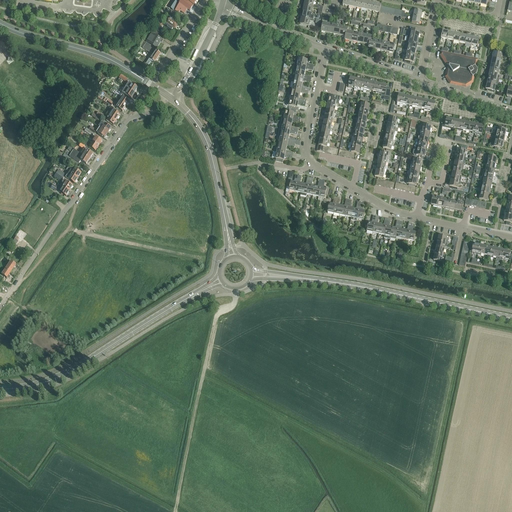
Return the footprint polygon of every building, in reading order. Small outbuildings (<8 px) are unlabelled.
[(173,11),(180,0),(172,0),(173,1),(169,8),(173,11)] [(182,0),(175,11),(179,14),(180,12),(185,15),(187,10),(190,12),(193,7),(183,0),(182,0)] [(305,0),(304,7),(312,8),(313,8),(314,9),(315,10),(317,10),(318,10),(323,10),(323,7),(320,6),(320,8),(319,7),(313,6),(314,2),(305,0)] [(354,0),(349,0),(348,7),(356,8),(357,1),(354,0)] [(363,2),(361,10),(368,11),(369,3),(363,2)] [(381,7),(380,13),(401,17),(402,12),(381,7)] [(420,25),(421,19),(413,17),(412,23),(420,25)] [(172,31),(173,28),(175,29),(178,24),(171,19),(167,24),(169,25),(167,28),(172,31)] [(300,25),(309,27),(310,20),(301,19),(300,25)] [(157,22),(154,26),(159,30),(162,25),(157,22)] [(321,32),(327,34),(329,25),(323,23),(321,32)] [(329,25),(327,34),(333,35),(335,26),(329,25)] [(335,26),(333,35),(340,36),(341,27),(335,26)] [(341,27),(340,36),(345,37),(345,38),(346,38),(347,32),(348,29),(341,27)] [(411,31),(410,37),(419,39),(420,32),(411,31)] [(346,38),(345,38),(345,40),(351,42),(353,33),(347,32),(346,38)] [(147,43),(157,49),(162,41),(152,34),(147,43)] [(365,35),(363,44),(369,46),(370,46),(371,40),(372,37),(365,35)] [(408,36),(406,42),(409,43),(417,45),(419,39),(410,37),(408,36)] [(370,46),(369,46),(368,49),(375,50),(377,41),(371,40),(370,46)] [(377,41),(375,50),(381,51),(383,43),(377,41)] [(157,50),(157,49),(147,43),(143,49),(152,55),(151,56),(153,57),(150,60),(154,63),(155,64),(161,55),(157,52),(158,50),(157,50)] [(389,44),(387,53),(393,54),(395,45),(389,44)] [(494,53),(492,59),(501,61),(503,52),(498,51),(497,54),(494,53)] [(139,54),(136,60),(141,63),(145,58),(139,54)] [(413,63),(415,57),(406,55),(405,61),(413,63)] [(149,59),(146,65),(151,68),(154,63),(150,60),(149,59)] [(299,59),(297,65),(313,69),(314,66),(308,65),(308,64),(307,64),(308,61),(299,59)] [(294,71),(296,71),(305,73),(305,71),(307,71),(307,70),(313,72),(313,69),(297,65),(295,65),(294,71)] [(296,71),(295,77),(311,81),(312,78),(306,76),(304,76),(305,73),(296,71)] [(490,71),(488,78),(497,80),(497,79),(498,73),(490,71)] [(351,89),(354,89),(357,79),(352,78),(352,79),(350,78),(348,87),(352,88),(351,89)] [(357,79),(354,89),(357,90),(358,89),(361,89),(363,80),(357,79)] [(363,80),(361,89),(364,90),(363,91),(366,92),(369,82),(363,80)] [(369,82),(366,92),(369,93),(370,91),(373,92),(375,83),(369,82)] [(129,83),(126,88),(129,90),(131,92),(135,94),(138,89),(139,88),(134,84),(133,86),(132,85),(129,83)] [(294,83),(292,89),(308,92),(309,89),(303,88),(302,87),(302,85),(294,83)] [(375,83),(373,92),(376,93),(376,94),(379,95),(381,84),(375,83)] [(381,84),(379,95),(382,95),(381,96),(388,98),(389,98),(391,90),(390,89),(386,89),(387,86),(385,86),(385,85),(381,84)] [(487,90),(487,92),(495,94),(495,92),(494,91),(496,85),(487,84),(486,90),(487,90)] [(126,88),(122,94),(130,99),(131,99),(132,99),(135,94),(131,92),(129,90),(126,88)] [(291,95),(290,101),(306,104),(306,101),(301,100),(301,99),(299,99),(300,97),(291,95)] [(328,99),(327,103),(337,105),(338,103),(339,103),(340,98),(340,97),(330,95),(329,97),(329,99),(328,99)] [(400,106),(403,106),(405,96),(401,95),(401,96),(399,95),(397,104),(400,104),(400,106)] [(405,96),(403,106),(406,107),(406,105),(409,106),(411,97),(405,96)] [(123,98),(120,103),(126,107),(129,102),(123,98)] [(417,99),(415,109),(418,109),(418,108),(421,109),(423,100),(417,99)] [(288,107),(289,107),(292,108),(291,110),(298,111),(299,108),(297,108),(298,106),(299,106),(305,107),(306,104),(290,101),(288,100),(286,106),(288,107)] [(429,101),(427,111),(430,112),(430,111),(434,111),(435,103),(433,103),(433,102),(429,101)] [(118,102),(114,107),(117,108),(118,109),(122,112),(126,107),(120,103),(118,102)] [(327,103),(326,109),(335,111),(336,108),(337,109),(337,105),(327,103)] [(359,107),(359,110),(369,112),(370,108),(369,108),(369,106),(361,104),(360,107),(359,107)] [(285,112),(284,118),(300,121),(301,118),(295,117),(294,117),(294,114),(296,114),(296,112),(298,112),(298,111),(291,110),(289,109),(288,112),(285,112)] [(326,109),(325,116),(335,118),(335,115),(334,114),(335,111),(326,109)] [(356,116),(358,116),(368,118),(369,112),(359,110),(358,112),(357,112),(356,116)] [(115,111),(111,117),(117,121),(121,115),(115,111)] [(325,116),(323,122),(332,124),(333,120),(334,121),(335,118),(325,116)] [(357,119),(356,122),(366,124),(368,118),(358,116),(358,119),(357,119)] [(114,126),(117,121),(111,117),(108,122),(114,126)] [(282,117),(281,123),(292,126),(292,123),(294,124),(294,123),(300,124),(300,121),(284,118),(282,117)] [(388,120),(388,124),(398,127),(398,124),(397,123),(398,120),(396,120),(397,118),(393,117),(393,119),(390,118),(389,121),(388,120)] [(448,129),(451,130),(453,119),(449,119),(447,119),(446,122),(443,121),(442,126),(448,127),(448,129)] [(453,119),(451,130),(454,130),(454,129),(457,129),(459,121),(453,119)] [(323,122),(322,128),(332,130),(333,127),(332,127),(332,124),(323,122)] [(356,125),(356,129),(365,130),(366,124),(356,122),(355,125),(356,125)] [(465,122),(463,132),(466,133),(466,131),(469,132),(471,123),(465,122)] [(281,123),(280,129),(298,133),(298,130),(292,129),(291,128),(292,126),(281,123)] [(388,124),(386,131),(395,132),(398,133),(398,129),(397,129),(398,127),(388,124)] [(105,125),(102,130),(108,134),(111,129),(105,125)] [(421,128),(420,131),(430,133),(431,129),(431,127),(423,125),(422,129),(421,128)] [(477,125),(475,135),(478,135),(478,134),(482,135),(484,127),(481,126),(481,125),(477,125)] [(322,128),(321,134),(330,136),(330,133),(332,133),(332,130),(322,128)] [(86,129),(84,132),(92,137),(94,134),(89,131),(86,129)] [(279,141),(295,145),(296,142),(290,141),(290,140),(289,140),(290,135),(291,135),(297,136),(298,133),(280,129),(278,135),(280,136),(279,141)] [(354,131),(353,134),(364,137),(365,130),(356,129),(355,132),(354,131)] [(495,132),(495,135),(505,137),(506,133),(505,133),(506,131),(497,129),(497,132),(495,132)] [(104,140),(108,134),(102,130),(98,135),(104,140)] [(386,131),(385,137),(395,139),(396,136),(395,135),(395,132),(386,131)] [(421,135),(420,138),(429,140),(430,133),(420,131),(420,134),(421,135)] [(321,134),(319,140),(330,142),(330,139),(329,139),(330,136),(321,134)] [(354,138),(353,141),(362,143),(364,137),(353,134),(353,137),(354,138)] [(495,138),(495,141),(504,143),(505,137),(495,135),(494,138),(495,138)] [(96,138),(93,143),(99,147),(102,142),(96,138)] [(418,140),(418,143),(428,146),(429,140),(420,138),(419,141),(418,140)] [(318,147),(317,150),(317,152),(322,153),(323,151),(324,147),(326,148),(329,148),(330,148),(327,147),(328,145),(329,145),(330,142),(319,140),(319,144),(318,147)] [(503,147),(504,143),(495,141),(494,141),(493,144),(494,144),(493,147),(502,149),(502,147),(503,147)] [(394,145),(393,144),(384,142),(383,147),(383,149),(391,151),(392,147),(393,148),(394,145)] [(96,152),(99,147),(93,143),(90,148),(96,152)] [(418,147),(417,150),(427,152),(428,146),(418,143),(417,146),(418,147)] [(275,153),(277,153),(293,157),(293,154),(287,152),(286,152),(287,149),(278,147),(276,147),(275,153)] [(351,153),(354,154),(359,155),(359,153),(360,153),(361,149),(351,147),(350,149),(351,150),(351,153)] [(426,156),(427,152),(417,150),(416,149),(416,152),(417,153),(416,156),(424,158),(425,156),(426,156)] [(74,150),(69,157),(78,163),(79,164),(81,161),(82,162),(86,165),(90,160),(86,157),(84,156),(84,157),(74,150)] [(84,151),(82,154),(84,156),(86,157),(90,160),(93,155),(87,151),(86,153),(84,151)] [(456,153),(455,157),(465,159),(466,156),(465,156),(466,152),(457,151),(457,153),(456,153)] [(379,155),(378,159),(388,161),(389,158),(388,158),(389,155),(387,154),(388,153),(383,152),(383,153),(380,153),(380,155),(379,155)] [(275,159),(276,160),(276,162),(283,164),(284,161),(285,158),(286,159),(286,158),(292,159),(293,157),(277,153),(275,159)] [(455,157),(454,163),(463,165),(464,161),(465,162),(465,159),(455,157)] [(486,160),(486,163),(496,165),(497,161),(496,161),(497,159),(487,157),(486,157),(486,159),(486,160)] [(378,159),(377,165),(386,167),(386,164),(388,164),(388,161),(378,159)] [(411,163),(411,166),(421,168),(422,164),(421,164),(422,162),(413,160),(413,163),(411,163)] [(454,163),(453,169),(463,171),(464,168),(462,168),(463,165),(454,163)] [(486,166),(485,169),(495,171),(496,165),(486,163),(485,166),(486,166)] [(377,165),(375,171),(386,173),(386,170),(385,170),(386,167),(377,165)] [(411,169),(411,172),(420,174),(421,168),(411,166),(410,169),(411,169)] [(69,173),(78,179),(82,174),(73,168),(69,173)] [(453,169),(451,175),(460,177),(461,174),(462,174),(463,171),(453,169)] [(484,172),(483,175),(493,177),(495,171),(485,169),(485,173),(484,172)] [(57,174),(64,179),(66,175),(59,170),(57,174)] [(385,176),(386,173),(375,171),(375,175),(375,177),(383,179),(384,176),(385,176)] [(409,175),(408,178),(418,180),(420,174),(411,172),(410,175),(409,175)] [(75,184),(78,179),(69,173),(67,176),(70,178),(68,180),(75,184)] [(62,182),(64,179),(57,174),(54,177),(62,182)] [(451,175),(450,181),(456,182),(460,183),(461,183),(462,181),(461,180),(460,180),(460,177),(451,175)] [(481,179),(481,181),(492,184),(493,177),(483,175),(483,178),(481,179)] [(289,179),(287,187),(290,188),(289,191),(295,193),(299,176),(296,176),(294,181),(294,183),(292,182),(292,180),(289,179)] [(303,185),(301,194),(301,196),(306,197),(307,195),(310,179),(307,178),(306,184),(305,185),(303,185)] [(417,184),(418,180),(408,178),(408,181),(409,181),(408,185),(416,186),(417,184)] [(61,186),(62,187),(64,188),(70,192),(73,187),(67,182),(64,181),(61,186)] [(315,187),(313,196),(319,198),(322,181),(319,181),(318,187),(317,186),(317,188),(315,187)] [(322,181),(319,198),(325,199),(325,196),(328,196),(329,191),(329,189),(327,188),(326,190),(324,189),(324,188),(325,182),(322,181)] [(460,186),(460,183),(456,182),(450,181),(449,185),(450,185),(449,187),(458,189),(459,186),(460,186)] [(481,184),(480,187),(491,190),(492,184),(481,181),(480,183),(481,184)] [(60,185),(57,191),(60,193),(66,197),(70,192),(64,188),(62,187),(61,186),(60,185)] [(481,191),(480,194),(489,196),(491,190),(480,187),(480,190),(481,191)] [(489,196),(480,194),(479,193),(479,196),(480,197),(479,200),(487,202),(488,200),(489,200),(489,196)] [(433,207),(443,209),(460,212),(462,212),(464,204),(460,203),(461,202),(458,201),(457,202),(454,202),(454,200),(449,199),(448,200),(442,199),(442,198),(436,197),(436,198),(433,197),(431,206),(433,206),(433,207)] [(327,213),(333,215),(336,202),(337,198),(334,198),(333,204),(332,203),(332,205),(329,204),(327,213)] [(341,207),(340,216),(345,217),(349,201),(346,200),(345,206),(344,206),(344,207),(341,207)] [(353,209),(351,218),(351,221),(357,222),(357,220),(361,203),(358,203),(356,209),(356,208),(356,210),(353,209)] [(367,232),(373,233),(376,217),(373,217),(372,222),(371,224),(369,223),(367,232)] [(381,226),(379,235),(385,236),(388,220),(385,219),(384,225),(383,225),(383,226),(381,226)] [(392,228),(390,237),(390,239),(396,240),(396,238),(400,222),(397,222),(395,227),(395,229),(392,228)] [(404,231),(402,240),(408,241),(412,225),(408,224),(407,230),(407,231),(404,231)] [(438,239),(437,243),(447,245),(448,242),(446,242),(447,238),(439,237),(438,239)] [(437,243),(435,249),(444,251),(445,247),(446,248),(447,245),(437,243)] [(475,255),(478,256),(480,245),(476,244),(476,245),(473,245),(472,253),(475,254),(475,255)] [(480,245),(478,256),(481,256),(481,255),(484,256),(486,247),(480,245)] [(486,247),(484,256),(487,256),(487,258),(490,258),(492,248),(486,247)] [(492,248),(490,258),(493,259),(493,258),(496,258),(498,249),(492,248)] [(435,249),(434,255),(444,257),(445,254),(444,254),(444,251),(435,249)] [(504,250),(502,261),(505,261),(505,260),(509,261),(510,252),(508,252),(508,251),(504,250)] [(10,262),(5,271),(10,274),(16,266),(10,262)] [(6,279),(10,274),(5,271),(1,276),(6,279)]
